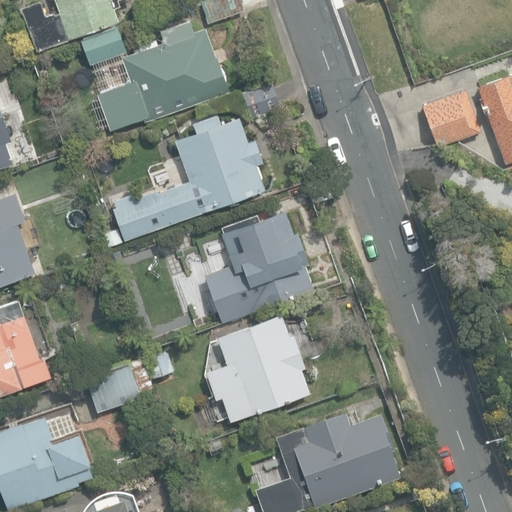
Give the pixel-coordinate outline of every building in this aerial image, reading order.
[(39,0),(22,6),(37,50),(120,20),(115,6),(121,4),(119,0),(55,0),(59,8),(46,12),(41,0),(39,0)] [(200,0),(208,22),(244,10),(240,0),(200,0)] [(96,92),(110,129),(144,117),(146,121),(230,90),(217,54),(216,55),(205,26),(194,30),(190,18),(160,29),(164,40),(121,56),(130,79),(96,92)] [(81,37),(91,63),(127,50),(117,24),(81,37)] [(479,84),(506,162),(511,159),(511,73),(479,84)] [(236,94),(245,119),(281,105),(271,80),(236,94)] [(426,115),(436,141),(475,127),(465,101),(426,115)] [(0,166),(13,162),(6,139),(10,138),(0,109),(0,166)] [(112,207),(124,240),(265,188),(256,163),(265,160),(256,137),(247,140),(238,116),(220,122),(216,109),(190,118),(195,131),(175,138),(190,180),(156,193),(155,189),(134,196),(133,191),(115,198),(117,205),(112,207)] [(33,173),(41,194),(74,183),(66,161),(33,173)] [(307,176),(316,206),(334,201),(325,171),(307,176)] [(293,232),(285,209),(258,219),(256,213),(221,225),(223,231),(221,232),(232,262),(204,272),(222,322),(314,290),(305,264),(309,262),(298,230),(293,232)] [(0,283),(37,271),(23,230),(5,236),(0,221),(0,283)] [(116,227),(99,233),(105,248),(122,242),(116,227)] [(40,356),(17,297),(0,303),(0,394),(52,375),(44,355),(40,356)] [(221,396),(229,420),(309,392),(301,367),(305,366),(294,334),(290,335),(282,311),(218,333),(227,362),(206,369),(216,398),(221,396)] [(171,343),(147,350),(154,377),(179,370),(171,343)] [(85,373),(98,410),(142,395),(140,390),(152,386),(142,356),(130,360),(129,358),(85,373)] [(0,489),(6,508),(79,484),(77,480),(93,475),(89,461),(94,459),(83,424),(76,426),(71,412),(46,420),(45,415),(23,422),(22,420),(17,422),(16,418),(8,420),(10,424),(0,427),(0,489)] [(346,416),(273,439),(299,511),(301,511),(311,508),(312,511),(313,511),(400,481),(378,420),(351,430),(346,416)] [(127,511),(124,502),(97,511),(66,511),(64,511),(127,511)]
